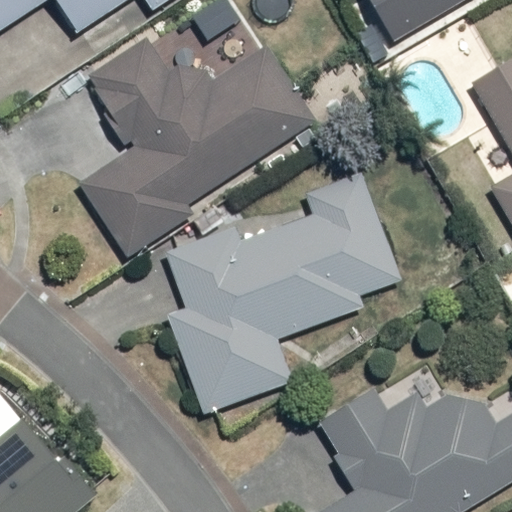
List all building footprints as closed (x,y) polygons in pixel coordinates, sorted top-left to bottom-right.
[(0,0),(0,21),(8,34),(64,1),(85,35),(142,0),(158,0),(164,9),(179,0),(0,0)] [(364,0),(391,44),(464,0),(364,0)] [(90,183),(131,257),(197,220),(188,203),(323,128),(279,48),(221,80),(211,63),(181,80),(161,42),(98,77),(141,154),(90,183)] [(511,57),(467,85),(511,160),(511,171),(485,187),(511,232),(511,57)] [(198,307),(176,314),(215,426),(302,395),(285,346),(363,319),(359,308),(409,291),(367,170),(312,189),(323,219),(245,246),(239,229),(178,251),(198,307)] [(488,511),(511,498),(511,415),(506,419),(484,382),(453,399),(434,409),(424,391),(390,409),(384,397),(328,429),(345,458),(340,461),(359,494),(328,511),(488,511)] [(0,511),(168,511),(127,459),(91,488),(36,419),(0,447),(0,511)]
